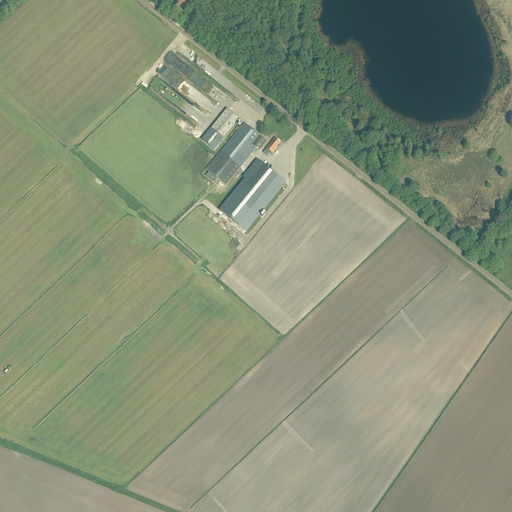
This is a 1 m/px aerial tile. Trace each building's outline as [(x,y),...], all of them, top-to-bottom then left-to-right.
[(174,0),(177,3),(173,6),(177,12),(191,0),(174,0)] [(184,53),(198,65),(200,62),(202,63),(204,60),(189,47),(184,53)] [(198,84),(203,78),(178,59),(174,64),(183,71),(185,68),(187,71),(185,74),(198,84)] [(205,71),(218,81),(218,69),(215,73),(215,71),(217,69),(209,63),(206,63),(206,65),(204,67),(204,69),(207,69),(205,71)] [(170,68),(164,74),(174,83),(180,77),(170,68)] [(223,99),(219,95),(216,98),(226,105),(231,99),(226,96),(223,99)] [(227,110),(202,141),(214,151),(239,120),(227,110)] [(240,167),(255,149),(259,152),(267,143),(244,124),(206,169),(226,185),(240,167)] [(266,149),(272,154),(273,155),(276,151),(275,150),(280,143),(275,138),(266,149)] [(285,184),(258,162),(243,179),(246,181),(220,212),(245,232),(285,184)]
